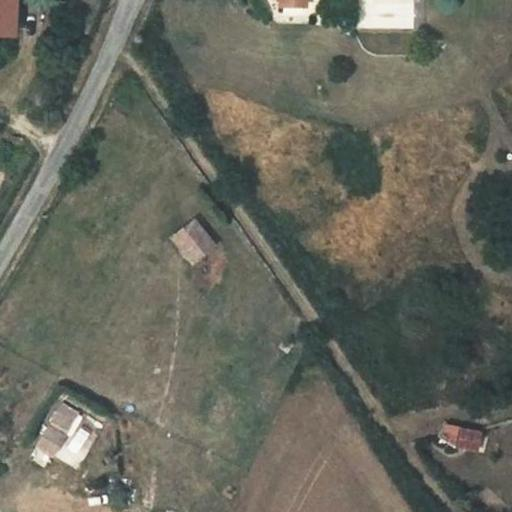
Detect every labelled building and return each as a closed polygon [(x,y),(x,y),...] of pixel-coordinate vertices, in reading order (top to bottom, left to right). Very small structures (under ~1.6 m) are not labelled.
[(0,0),(0,34),(12,35),(14,0),(0,0)] [(190,262),(213,244),(195,220),(171,238),(190,262)] [(59,407),(47,427),(63,436),(76,416),(59,407)] [(445,425),(437,436),(453,446),(458,428),(445,425)] [(63,436),(47,427),(37,446),(52,454),(63,436)] [(480,433),(458,428),(453,446),(476,450),(480,433)]
